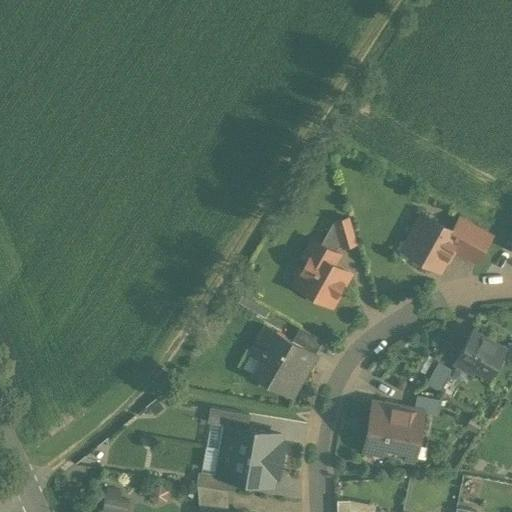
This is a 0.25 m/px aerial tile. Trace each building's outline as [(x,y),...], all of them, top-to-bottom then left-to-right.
[(454,231),(423,214),(416,227),(414,226),(405,241),(417,247),(411,258),(426,266),(428,262),(439,268),(450,247),(458,234),(454,231)] [(347,217),(331,221),(320,243),(334,251),(336,246),(355,241),(347,217)] [(490,234),(462,218),(454,231),(458,234),(450,247),(475,261),(490,234)] [(349,271),(328,260),(334,251),(320,243),(311,238),(302,255),(307,258),(293,283),(308,291),(306,295),(320,303),(328,289),(336,294),(349,271)] [(244,294),(240,301),(267,314),(271,306),(244,294)] [(322,339),(298,326),(290,340),(314,353),(322,339)] [(290,340),(265,327),(252,352),(264,359),(255,375),(291,395),(314,353),(290,340)] [(503,348),(472,330),(454,361),(456,362),(458,359),(487,376),(503,348)] [(437,361),(426,382),(439,389),(450,368),(437,361)] [(439,398),(416,394),(413,409),(421,411),(436,414),(439,398)] [(413,409),(372,400),(364,447),(380,451),(382,444),(403,449),(406,432),(417,434),(421,411),(413,409)] [(227,423),(222,449),(286,462),(290,443),(285,442),(287,434),(227,423)] [(283,481),(286,462),(222,449),(216,478),(276,489),(278,480),(283,481)] [(226,488),(197,483),(199,511),(216,511),(228,511),(226,488)] [(104,488),(101,511),(127,511),(130,492),(104,488)]
